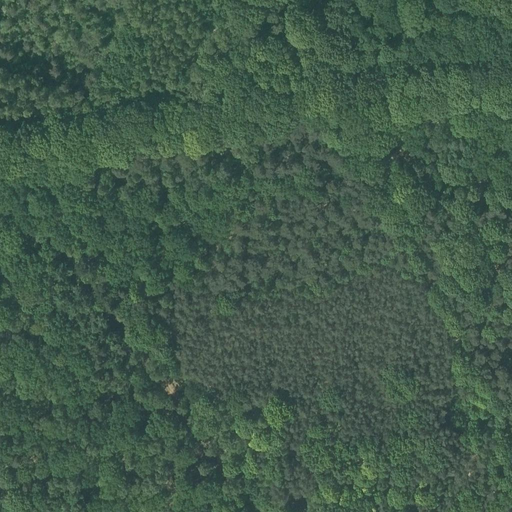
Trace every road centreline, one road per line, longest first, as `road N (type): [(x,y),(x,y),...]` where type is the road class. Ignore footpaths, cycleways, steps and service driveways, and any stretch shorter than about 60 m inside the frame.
road 1 (track): [(511,62),(0,148)]
road 2 (track): [(327,94),(477,345),(511,342)]
